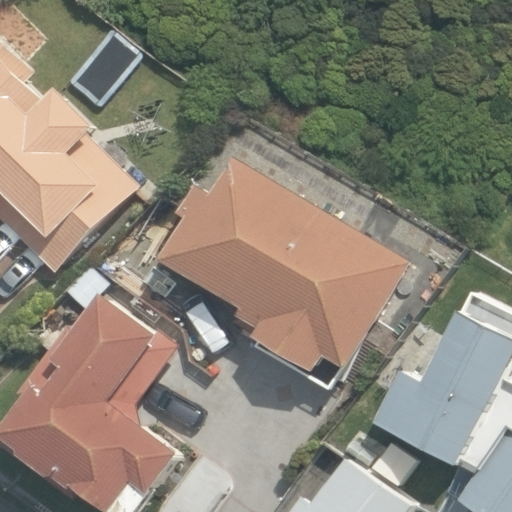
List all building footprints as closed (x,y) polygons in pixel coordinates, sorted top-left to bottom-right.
[(98,261),(164,195),(67,97),(41,70),(44,67),(35,57),(54,38),(16,0),(9,0),(0,9),(0,248),(45,294),(88,251),(98,261)] [(418,268),(242,162),(170,280),(270,341),(263,352),(318,386),(330,368),(350,380),(418,268)] [(365,427),(457,486),(461,488),(471,495),(459,511),(511,511),(511,377),(507,374),(511,366),(511,300),(481,281),(448,334),(431,323),(365,427)] [(184,354),(112,304),(87,341),(71,331),(13,414),(27,423),(3,457),(81,511),(156,511),(193,459),(138,421),(184,354)] [(377,471),(354,456),(319,510),(306,501),(298,511),(421,511),(425,508),(404,494),(416,476),(387,457),(377,471)]
